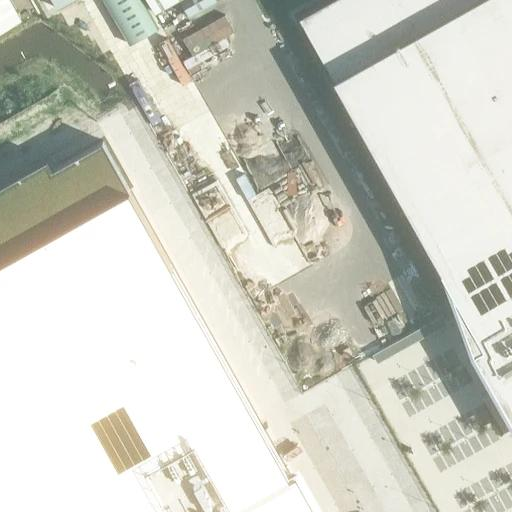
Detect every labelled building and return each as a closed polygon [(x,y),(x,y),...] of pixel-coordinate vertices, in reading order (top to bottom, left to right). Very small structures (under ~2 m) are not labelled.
[(0,0),(0,31),(22,20),(10,0),(0,0)] [(52,0),(58,8),(72,0),(52,0)] [(141,0),(105,0),(131,44),(158,29),(141,0)] [(148,0),(155,13),(177,0),(148,0)] [(216,0),(179,0),(189,16),(217,1),(216,0)] [(511,0),(329,0),(299,17),(462,306),(474,328),(484,346),(474,351),(498,394),(496,397),(496,398),(500,397),(511,417),(511,419),(510,422),(511,424),(511,423),(511,0)] [(168,40),(180,66),(237,42),(226,16),(168,40)] [(0,511),(320,511),(298,472),(291,475),(131,189),(103,140),(54,168),(52,165),(48,158),(0,184),(0,511)] [(481,468),(459,479),(472,505),(494,494),(481,468)]
